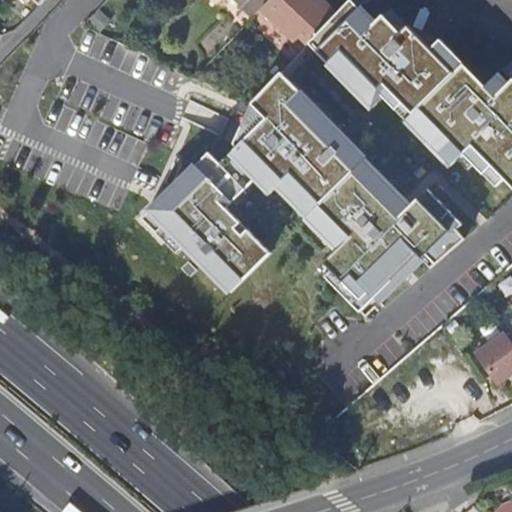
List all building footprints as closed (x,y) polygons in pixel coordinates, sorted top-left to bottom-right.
[(233,0),(252,17),(260,9),(268,0),(233,0)] [(268,0),(260,9),(304,49),(309,43),(336,15),(319,0),(268,0)] [(349,0),(336,15),(309,43),(330,63),(335,57),(344,65),(339,71),(364,95),(370,89),(380,99),(386,93),(398,105),(405,99),(415,108),(416,108),(461,64),(450,54),(456,48),(442,35),(433,45),(409,23),(402,30),(384,13),(375,22),(352,0),(349,0)] [(461,64),(467,58),(456,48),(450,54),(461,64)] [(330,63),(339,71),(344,65),(335,57),(330,63)] [(472,75),(478,69),(467,58),(461,64),(472,75)] [(511,65),(507,61),(501,67),(511,78),(511,76),(511,65)] [(420,125),(445,149),(450,143),(461,153),(463,151),(473,160),(496,182),(505,174),(511,182),(511,76),(511,78),(501,67),(489,79),(478,69),(472,75),(461,64),(416,108),(426,118),(420,125)] [(233,287),(274,248),(250,224),(245,230),(238,222),(243,217),(229,202),(257,174),(272,189),(279,182),(285,176),(292,183),(286,189),(300,204),(307,197),(315,206),(364,160),(354,150),(359,145),(333,120),(327,126),(308,108),(313,102),(282,72),(251,105),(257,110),(249,128),(242,125),(233,145),(237,148),(220,165),(209,153),(183,177),(189,184),(182,190),(176,184),(158,200),(164,206),(157,213),(151,206),(140,216),(177,251),(187,240),(197,249),(195,252),(233,287)] [(370,89),(364,95),(375,105),(380,99),(370,89)] [(405,99),(398,105),(409,115),(415,108),(405,99)] [(327,126),(333,120),(313,102),(308,108),(327,126)] [(251,105),(242,125),(249,128),(257,110),(251,105)] [(420,125),(426,118),(416,108),(415,108),(409,115),(420,125)] [(450,143),(445,149),(456,159),(458,157),(467,166),(473,160),(463,151),(461,153),(450,143)] [(370,155),(359,145),(354,150),(364,160),(370,155)] [(375,170),(380,164),(370,155),(364,160),(375,170)] [(375,170),(364,160),(315,206),(324,215),(318,221),(345,246),(330,263),(338,270),(332,276),(370,312),(384,297),(388,301),(430,256),(434,251),(444,260),(470,232),(461,223),(466,218),(430,184),(416,199),(411,204),(400,194),(406,189),(380,164),(375,170)] [(279,182),(286,189),(292,183),(285,176),(279,182)] [(189,184),(183,177),(176,184),(182,190),(189,184)] [(411,204),(416,199),(406,189),(400,194),(411,204)] [(309,213),(315,206),(307,197),(300,204),(309,213)] [(164,206),(158,200),(151,206),(157,213),(164,206)] [(309,213),(318,221),(324,215),(315,206),(309,213)] [(245,230),(250,224),(243,217),(238,222),(245,230)] [(440,264),(444,260),(434,251),(430,256),(440,264)] [(324,269),(332,276),(338,270),(330,263),(324,269)] [(511,339),(508,334),(505,330),(475,349),(497,383),(511,372),(511,339)] [(511,511),(511,500),(509,498),(496,511),(511,511)]
